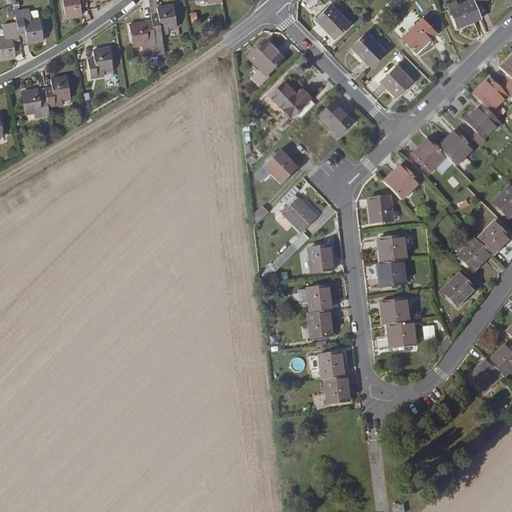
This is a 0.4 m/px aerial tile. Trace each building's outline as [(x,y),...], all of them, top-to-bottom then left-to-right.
[(84,4),(83,0),(60,0),(64,19),(79,17),(78,10),(77,5),(84,4)] [(196,0),(198,8),(220,5),(219,0),(196,0)] [(453,30),(476,20),(471,6),(469,1),(445,11),(453,30)] [(327,40),(343,25),(325,7),(309,22),(327,40)] [(171,9),(155,12),(156,18),(157,23),(150,24),(152,36),(155,54),(156,58),(163,57),(160,36),(166,35),(166,32),(175,30),(171,9)] [(37,21),(29,22),(28,19),(14,21),(15,26),(1,28),(3,40),(0,40),(0,62),(12,60),(11,52),(11,47),(18,46),(16,34),(23,33),(25,45),(40,43),(37,21)] [(411,53),(430,35),(416,20),(397,39),(411,53)] [(145,37),(152,36),(150,24),(143,25),(145,37)] [(140,48),(141,57),(155,54),(152,36),(145,37),(143,25),(127,28),(131,49),(140,48)] [(23,33),(16,34),(18,46),(25,45),(23,33)] [(365,68),(380,53),(362,35),(347,49),(365,68)] [(261,77),(278,61),(260,43),(243,59),(255,71),(261,77)] [(102,74),(111,72),(107,52),(92,55),(92,60),(93,66),(86,67),(89,80),(102,78),(102,74)] [(511,53),(497,68),(506,77),(500,83),(511,95),(511,94),(511,53)] [(389,99),(405,83),(390,68),(374,83),(389,99)] [(253,88),(263,79),(261,77),(255,71),(246,79),(253,88)] [(44,95),(45,103),(46,108),(60,106),(59,102),(67,101),(64,79),(49,82),(50,89),(51,94),(44,95)] [(486,79),(468,96),(478,106),(487,115),(505,97),(507,99),(511,95),(500,83),(495,87),(486,79)] [(296,93),(290,98),(278,85),(265,97),(286,119),(305,101),(296,93)] [(43,92),(36,93),(37,104),(45,103),(44,95),(43,92)] [(34,119),(47,117),(46,108),(45,103),(37,104),(36,93),(21,95),(24,117),(33,116),(34,119)] [(462,120),(474,107),(469,102),(457,115),(462,120)] [(331,137),(344,125),(325,105),(312,117),(331,137)] [(479,139),(495,123),(487,115),(478,106),(461,122),(470,132),(464,138),(475,149),(481,143),(479,139)] [(450,134),(432,150),(441,160),(448,166),(450,169),(467,152),(450,134)] [(405,158),(423,177),(430,170),(441,160),(432,150),(423,141),(405,158)] [(286,165),(288,162),(277,151),(274,153),(286,165)] [(292,171),(286,165),(274,153),(259,168),(276,186),(292,171)] [(437,177),(448,166),(441,160),(430,170),(437,177)] [(397,203),(414,186),(396,167),(378,184),(397,203)] [(501,220),(511,209),(511,194),(508,190),(505,188),(487,205),(501,220)] [(364,224),(384,222),(382,200),(362,202),(364,224)] [(294,234),(309,219),(292,201),(276,216),(286,227),(294,234)] [(258,220),(267,212),(262,206),(253,215),(258,220)] [(280,232),(286,227),(276,216),(270,221),(280,232)] [(503,241),(488,227),(471,244),(483,256),(485,258),(503,241)] [(291,252),(302,242),(296,236),(285,246),(291,252)] [(396,238),(372,240),(374,263),(395,260),(398,260),(396,238)] [(466,274),(483,256),(471,244),(469,242),(452,259),(466,274)] [(270,273),(291,252),(285,246),(264,267),(270,273)] [(305,274),(325,272),(322,248),(302,250),(305,274)] [(398,283),(395,260),(374,263),(370,263),(373,286),(398,283)] [(449,309),(465,293),(451,278),(435,294),(449,309)] [(322,289),(302,291),(305,317),(323,315),(325,315),(322,289)] [(374,301),(377,325),(381,324),(401,322),(398,298),(374,301)] [(304,341),(326,339),(323,315),(305,317),(302,318),(304,341)] [(408,344),(405,322),(401,322),(381,324),(384,347),(408,344)] [(511,341),(511,323),(503,332),(511,341)] [(422,327),(424,340),(435,338),(434,325),(422,327)] [(511,364),(511,359),(500,347),(483,363),(495,376),(497,378),(511,364)] [(309,358),(312,383),(315,383),(335,380),(332,356),(309,358)] [(478,392),(495,376),(483,363),(480,361),(464,377),(478,392)] [(342,405),(339,379),(335,380),(315,383),(318,408),(342,405)] [(393,511),(403,511),(403,503),(392,504),(393,511)]
